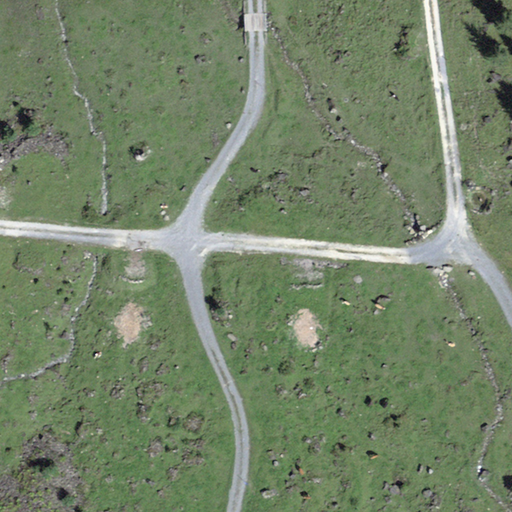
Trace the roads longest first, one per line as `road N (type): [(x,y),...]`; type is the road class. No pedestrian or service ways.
road 1 (track): [(233,511),(240,416),(201,321),(186,244),(199,195),(251,106),(255,0)]
road 2 (track): [(0,229),(418,259),(461,242)]
road 3 (track): [(433,0),(461,242)]
